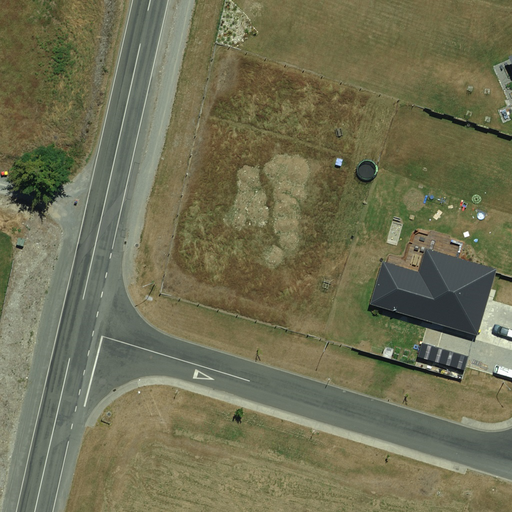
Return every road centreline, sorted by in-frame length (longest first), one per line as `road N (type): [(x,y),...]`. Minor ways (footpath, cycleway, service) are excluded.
road 1 (residential): [(77,329),(511,459)]
road 2 (secondary): [(77,329),(150,0)]
road 3 (secondary): [(35,511),(77,329)]
